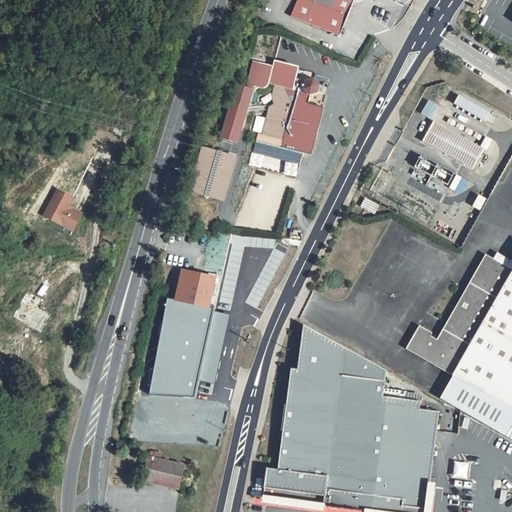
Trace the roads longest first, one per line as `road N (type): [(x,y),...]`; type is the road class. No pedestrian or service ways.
road 1 (tertiary): [(219,0),(162,166),(99,394)]
road 2 (primary): [(433,25),(262,360)]
road 3 (unknown): [(302,71),(348,99),(304,214),(316,245)]
road 4 (unknown): [(285,305),(442,393)]
road 5 (tertiary): [(99,394),(80,434),(68,511)]
road 6 (primary): [(248,393),(219,511)]
